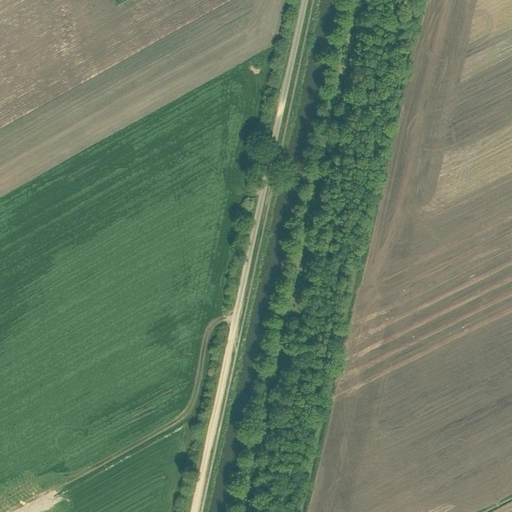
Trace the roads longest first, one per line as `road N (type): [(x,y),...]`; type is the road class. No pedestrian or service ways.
road 1 (track): [(355,0),(237,511)]
road 2 (unclassified): [(237,310),(304,0)]
road 3 (track): [(237,310),(191,511)]
